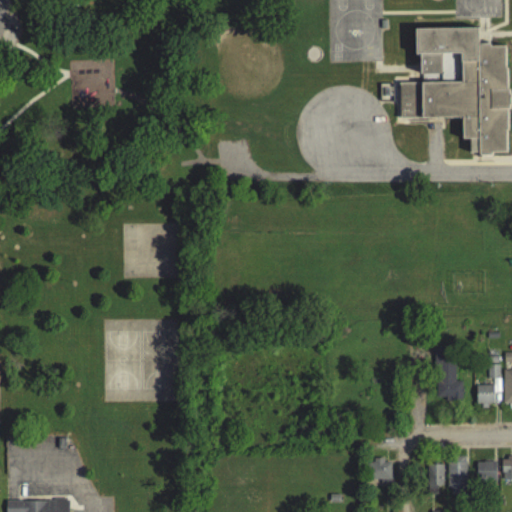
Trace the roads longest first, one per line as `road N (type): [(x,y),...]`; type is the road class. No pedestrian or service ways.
road 1 (residential): [(411,354),(408,511)]
road 2 (residential): [(511,432),(375,434)]
